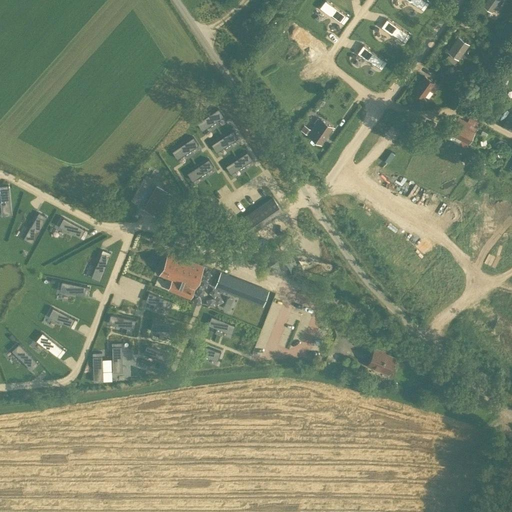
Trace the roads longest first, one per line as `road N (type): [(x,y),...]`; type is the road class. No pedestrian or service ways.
road 1 (unclassified): [(511,410),(365,278),(175,0)]
road 2 (unknown): [(419,333),(154,224),(127,236)]
road 3 (unknown): [(127,236),(76,378),(55,388),(0,391)]
road 4 (unknown): [(6,176),(127,236)]
road 5 (unknown): [(511,131),(467,114),(386,101)]
